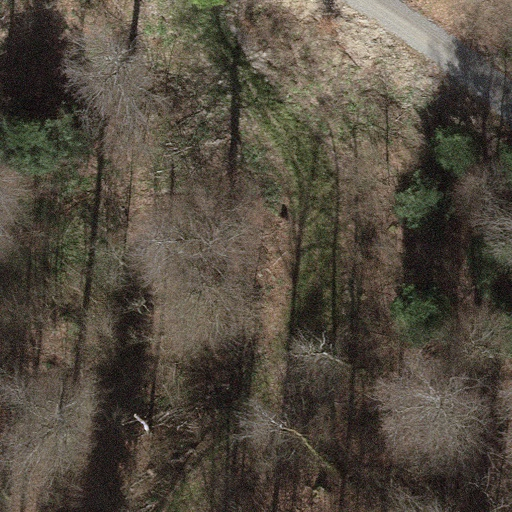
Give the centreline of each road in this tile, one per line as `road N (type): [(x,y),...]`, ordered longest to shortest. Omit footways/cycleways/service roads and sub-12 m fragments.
road 1 (track): [(181,0),(242,64),(299,143),(316,180),(326,253),(311,355),(190,511)]
road 2 (track): [(511,105),(457,57),(368,0)]
